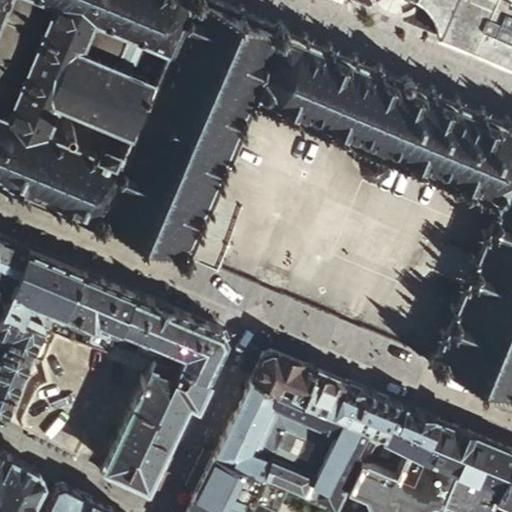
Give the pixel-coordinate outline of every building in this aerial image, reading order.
[(93,223),(97,224),(98,220),(133,235),(132,239),(137,241),(139,236),(176,252),(178,259),(183,261),(187,258),(188,256),(189,252),(191,249),(187,247),(191,238),(194,231),(197,232),(200,226),(196,224),(205,204),(209,205),(211,200),(207,198),(211,189),(215,178),(220,179),(222,174),(218,172),(226,153),(230,154),(232,150),(228,148),(237,126),(242,127),(244,122),(239,120),(247,102),(252,103),(254,98),(266,103),(264,107),(271,110),(273,106),(290,114),(289,118),(295,120),(297,116),(316,124),(314,129),(321,131),(323,127),(334,132),(341,135),(340,139),(346,142),(348,137),(358,142),(353,153),(355,167),(365,171),(376,162),(380,151),(390,155),(389,159),(395,162),(397,158),(415,166),(413,170),(420,173),(422,168),(440,176),(438,180),(445,183),(447,179),(465,186),(464,191),(471,194),(473,189),(493,198),(491,201),(488,200),(486,206),(489,207),(480,227),(478,226),(475,230),(478,232),(471,251),(468,249),(466,254),(469,255),(465,265),(460,277),(457,275),(455,280),(458,281),(450,301),(447,300),(445,305),(448,307),(440,327),(436,325),(434,331),(437,332),(428,354),(427,356),(429,363),(436,366),(442,363),(473,376),(472,378),(477,381),(478,378),(511,392),(511,396),(511,397),(511,396),(511,123),(507,121),(509,117),(503,114),(501,118),(482,110),(484,106),(479,104),(477,108),(458,100),(459,96),(454,94),(452,98),(432,89),(434,85),(429,83),(427,87),(406,78),(408,74),(402,72),(400,76),(380,68),(382,64),(376,61),(374,65),(364,61),(355,57),(357,53),(352,51),(350,55),(329,46),(331,42),(326,40),(324,44),(304,36),(306,32),(301,29),(299,34),(279,25),(281,21),(276,19),(274,23),(241,9),(243,5),(238,3),(237,8),(218,0),(0,0),(0,179),(3,181),(2,185),(6,186),(8,182),(21,188),(19,192),(24,194),(26,190),(51,200),(49,204),(55,207),(57,203),(70,208),(68,213),(73,214),(75,210),(95,218),(93,223)] [(436,1),(432,0),(419,0),(421,1),(422,2),(423,4),(425,6),(427,8),(429,10),(430,11),(431,13),(436,1)] [(437,36),(511,67),(511,0),(432,0),(436,1),(431,13),(435,21),(437,28),(437,36)] [(191,249),(189,252),(188,256),(203,262),(217,268),(219,264),(225,249),(244,202),(230,197),(211,189),(207,198),(211,200),(209,205),(205,204),(196,224),(200,226),(197,232),(194,231),(191,238),(187,247),(191,249)] [(0,258),(14,267),(24,243),(0,232),(0,258)] [(60,308),(78,266),(65,260),(24,243),(14,267),(15,268),(10,280),(0,305),(0,306),(4,309),(42,325),(44,319),(43,318),(19,307),(23,298),(28,300),(30,296),(60,308)] [(0,277),(1,278),(10,280),(15,268),(14,267),(0,258),(0,277)] [(111,341),(130,288),(78,266),(60,308),(52,329),(54,330),(55,331),(71,337),(79,316),(93,322),(84,342),(108,350),(111,341)] [(0,305),(10,280),(1,278),(0,279),(0,305)] [(153,355),(205,372),(223,335),(220,325),(184,310),(130,288),(111,341),(153,355)] [(0,415),(2,416),(22,373),(30,355),(31,351),(43,325),(42,325),(4,309),(0,317),(0,330),(1,331),(8,334),(0,350),(0,415)] [(50,340),(54,330),(52,329),(47,327),(43,337),(50,340)] [(259,349),(248,372),(300,394),(314,363),(309,361),(292,354),(290,352),(272,345),(259,349)] [(194,397),(205,372),(153,355),(106,453),(102,461),(145,483),(172,424),(187,394),(194,397)] [(300,394),(329,406),(342,375),(338,372),(319,365),(314,363),(300,394)] [(224,423),(211,449),(256,470),(335,506),(362,456),(356,453),(368,430),(378,435),(381,428),(329,406),(300,394),(248,372),(224,423)] [(427,435),(436,414),(393,396),(373,388),(342,375),(329,406),(381,428),(389,415),(427,435)] [(458,424),(436,414),(427,435),(389,415),(381,428),(378,435),(365,458),(362,456),(335,506),(331,511),(409,511),(416,497),(438,484),(463,494),(488,494),(489,494),(492,487),(511,447),(458,424)] [(511,511),(511,446),(511,447),(492,487),(511,496),(511,511)] [(200,470),(190,493),(222,508),(230,511),(236,511),(256,470),(211,449),(200,470)] [(0,511),(22,511),(39,477),(35,467),(20,459),(7,452),(0,466),(0,511)] [(76,511),(85,493),(73,487),(60,480),(52,482),(43,502),(38,511),(76,511)] [(96,499),(85,493),(76,511),(104,511),(108,505),(96,499)] [(219,511),(222,508),(190,493),(186,500),(181,511),(219,511)] [(461,495),(451,511),(479,511),(488,494),(463,494),(461,495)]
